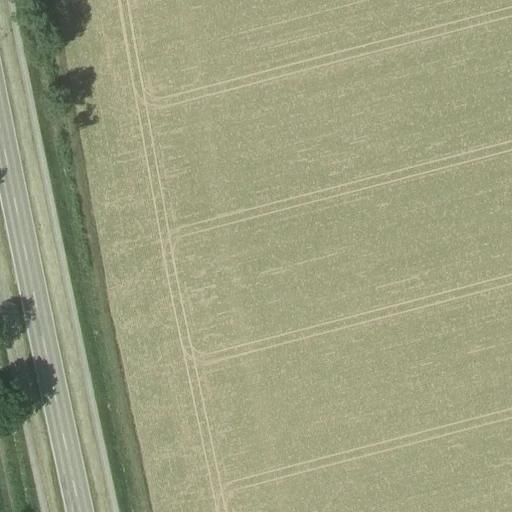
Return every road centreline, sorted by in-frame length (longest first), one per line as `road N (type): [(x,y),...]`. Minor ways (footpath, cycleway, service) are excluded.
road 1 (track): [(49,0),(137,511)]
road 2 (primary): [(0,129),(77,511)]
